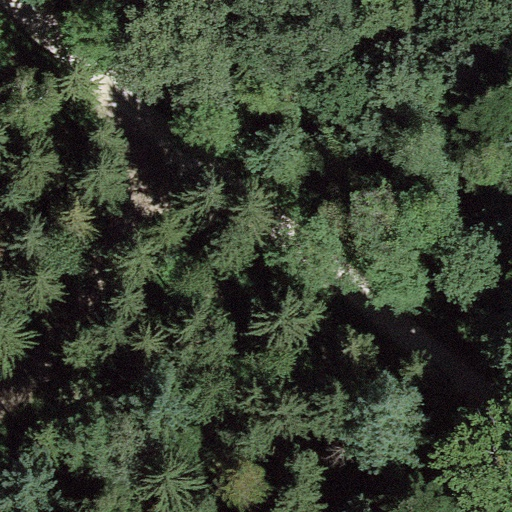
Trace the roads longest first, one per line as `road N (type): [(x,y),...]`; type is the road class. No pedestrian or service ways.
road 1 (track): [(511,406),(17,0)]
road 2 (track): [(0,402),(48,359),(190,137)]
